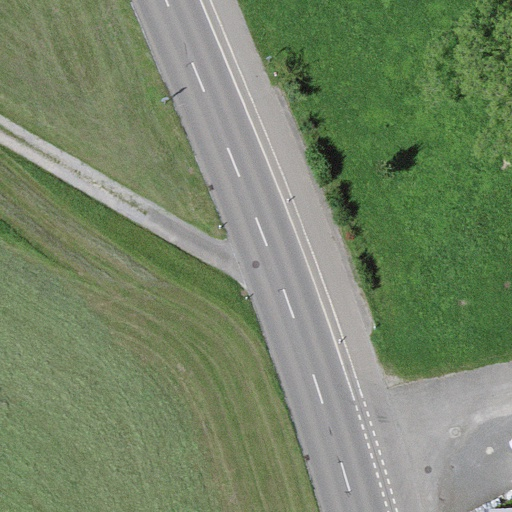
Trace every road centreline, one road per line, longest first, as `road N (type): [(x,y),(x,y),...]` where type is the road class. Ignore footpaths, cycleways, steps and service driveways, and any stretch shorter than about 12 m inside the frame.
road 1 (tertiary): [(167,0),(266,245),(356,511)]
road 2 (track): [(511,420),(345,466)]
